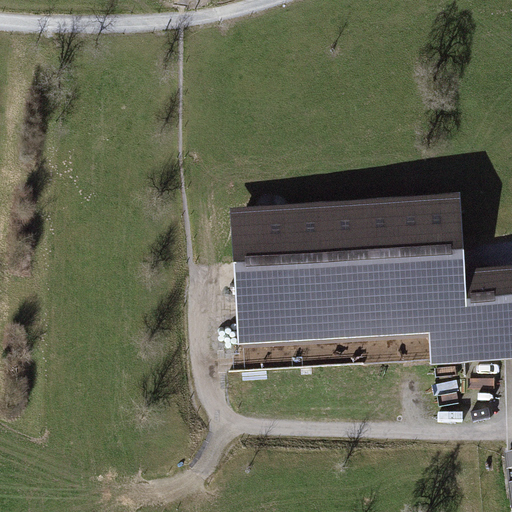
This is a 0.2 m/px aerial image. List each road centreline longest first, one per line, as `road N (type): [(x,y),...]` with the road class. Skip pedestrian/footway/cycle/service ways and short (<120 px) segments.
road 1 (track): [(511,432),(268,426),(235,417),(209,393),(201,291)]
road 2 (track): [(0,22),(182,21),(277,0)]
